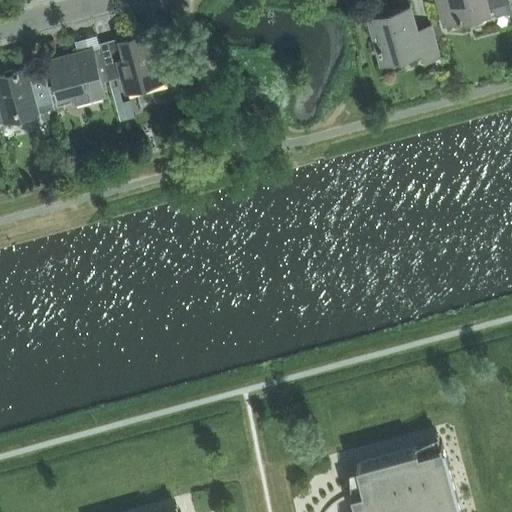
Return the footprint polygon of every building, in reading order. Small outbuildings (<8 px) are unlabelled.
[(511,10),(509,0),(437,0),(444,23),(494,10),(496,16),(511,11),(511,10)] [(381,61),(384,60),(422,50),(425,60),(440,56),(431,25),(417,29),(411,5),(369,16),(381,61)] [(432,25),(435,35),(442,33),(439,23),(432,25)] [(155,30),(121,39),(100,45),(101,48),(107,73),(108,73),(109,76),(123,72),(127,87),(172,75),(166,54),(162,55),(155,30)] [(52,68),(57,83),(60,97),(72,94),(75,102),(105,93),(100,75),(107,73),(101,48),(93,50),(92,47),(64,55),(67,64),(52,68)] [(39,112),(30,80),(26,65),(0,72),(0,101),(5,121),(39,112)] [(30,80),(39,112),(42,111),(43,114),(44,115),(44,116),(45,117),(47,116),(53,115),(54,114),(54,113),(53,106),(52,102),(47,86),(45,79),(45,78),(44,77),(42,77),(30,80)] [(57,83),(47,86),(52,102),(53,106),(62,103),(60,97),(57,83)] [(111,86),(120,119),(134,115),(130,99),(123,101),(118,84),(115,85),(111,86)] [(461,511),(441,439),(345,466),(357,511),(461,511)]
